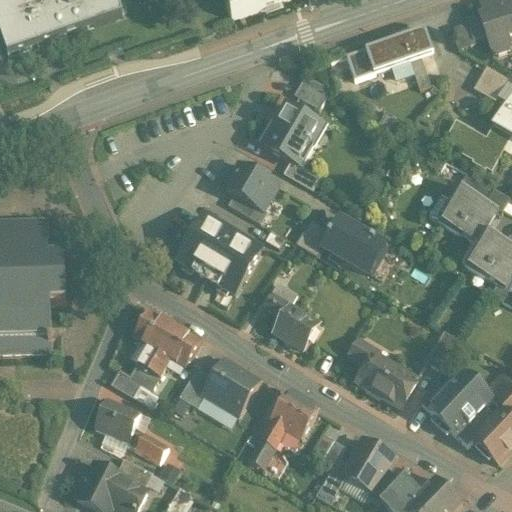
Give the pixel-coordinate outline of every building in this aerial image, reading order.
[(116,0),(0,0),(0,36),(8,58),(123,18),(116,0)] [(224,0),(231,22),(294,0),(224,0)] [(504,0),(481,8),(484,16),(466,22),(467,27),(473,48),(475,47),(474,41),(485,37),(491,54),(497,58),(508,54),(511,46),(508,39),(511,38),(511,12),(510,13),(504,0)] [(467,27),(451,32),(458,53),(473,48),(467,27)] [(434,57),(425,33),(346,60),(355,85),(410,65),(420,94),(431,89),(421,61),(434,57)] [(486,70),(473,93),(495,106),(509,82),(486,70)] [(328,98),(303,84),(294,99),(319,114),(328,98)] [(511,98),(511,97),(491,131),(510,142),(511,142),(511,98)] [(292,113),(287,110),(276,129),(278,130),(266,150),(265,149),(264,151),(290,166),(299,171),(300,169),(298,168),(309,149),(311,150),(312,147),(308,145),(317,129),(321,132),(322,131),(306,121),(305,123),(291,115),(292,113)] [(486,141),(456,124),(443,147),(472,164),(472,166),(485,173),(486,172),(491,175),(510,142),(491,131),(486,141)] [(320,181),(300,169),(299,171),(290,166),(284,178),(312,194),(320,181)] [(276,189),(240,168),(225,193),(234,198),(261,214),(262,213),(267,205),(271,204),(276,195),(275,191),(276,189)] [(493,193),(466,177),(458,191),(485,206),(493,193)] [(458,191),(458,190),(450,204),(454,207),(442,226),(438,223),(438,225),(477,248),(485,234),(497,213),(485,206),(458,191)] [(261,214),(234,198),(228,209),(260,228),(267,216),(262,213),(261,214)] [(261,254),(204,221),(178,265),(235,299),(245,281),(261,254)] [(371,242),(338,223),(331,235),(322,251),(324,251),(371,278),(372,277),(367,274),(381,249),(386,252),(387,251),(374,243),(375,242),(372,240),(371,242)] [(331,235),(312,224),(295,248),(318,261),(324,251),(322,251),(331,235)] [(0,358),(52,357),(50,309),(66,308),(65,260),(49,261),(48,228),(0,229),(0,358)] [(511,276),(511,249),(485,234),(477,248),(480,250),(469,270),(465,267),(464,269),(502,290),(503,291),(510,279),(511,276)] [(285,244),(271,236),(265,245),(280,253),(285,244)] [(511,307),(511,280),(510,279),(503,291),(502,290),(496,300),(511,309),(511,307)] [(277,287),(271,297),(291,309),(297,298),(277,287)] [(319,328),(289,311),(291,309),(271,297),(264,311),(281,322),(273,336),(304,354),(319,328)] [(148,350),(129,381),(130,382),(129,383),(140,389),(176,329),(150,314),(133,342),(148,350)] [(176,329),(140,389),(151,395),(170,363),(185,372),(201,345),(176,329)] [(461,345),(444,335),(426,366),(441,375),(461,345)] [(378,356),(358,345),(349,360),(366,370),(357,386),(401,412),(418,383),(376,359),(378,356)] [(258,386),(224,365),(214,383),(204,399),(205,400),(238,419),(258,386)] [(198,412),(205,400),(204,399),(214,383),(197,373),(180,402),(182,403),(190,408),(198,412)] [(129,381),(119,375),(111,389),(132,402),(140,389),(129,383),(130,382),(129,381)] [(495,387),(486,397),(465,377),(448,394),(429,415),(467,450),(473,445),(498,468),(511,453),(511,386),(504,395),(495,387)] [(436,383),(420,407),(429,415),(448,394),(436,383)] [(319,414),(288,395),(270,425),(271,425),(286,434),(302,443),(319,414)] [(231,432),(238,419),(205,400),(198,412),(231,432)] [(183,420),(190,408),(182,403),(175,415),(183,420)] [(141,418),(106,404),(95,432),(128,446),(129,447),(135,432),(141,418)] [(286,434),(271,425),(270,425),(259,444),(275,453),(286,434)] [(144,438),(135,432),(129,447),(128,446),(127,449),(135,454),(144,438)] [(323,461),(334,444),(321,437),(311,454),(323,461)] [(168,452),(144,438),(135,454),(159,468),(168,452)] [(323,461),(321,464),(333,471),(338,464),(346,451),(334,444),(323,461)] [(394,462),(364,444),(348,470),(343,479),(345,480),(374,496),(375,494),(388,473),(394,462)] [(273,457),(257,448),(248,464),(263,473),(273,457)] [(152,478),(124,463),(116,479),(126,484),(125,486),(143,495),(152,478)] [(333,471),(316,500),(328,507),(345,480),(343,479),(348,470),(338,464),(333,471)] [(167,467),(159,481),(172,487),(180,473),(167,467)] [(116,479),(94,468),(87,482),(85,480),(81,482),(77,490),(78,493),(81,494),(76,503),(92,511),(111,511),(113,510),(115,506),(125,486),(126,484),(116,479)] [(402,482),(388,473),(375,494),(385,500),(389,496),(402,482)] [(436,482),(422,497),(404,480),(402,482),(389,496),(385,500),(380,506),(386,511),(457,511),(462,507),(436,482)] [(125,486),(115,506),(113,510),(117,511),(138,511),(147,497),(143,495),(125,486)] [(188,511),(195,500),(180,492),(167,511),(188,511)]
